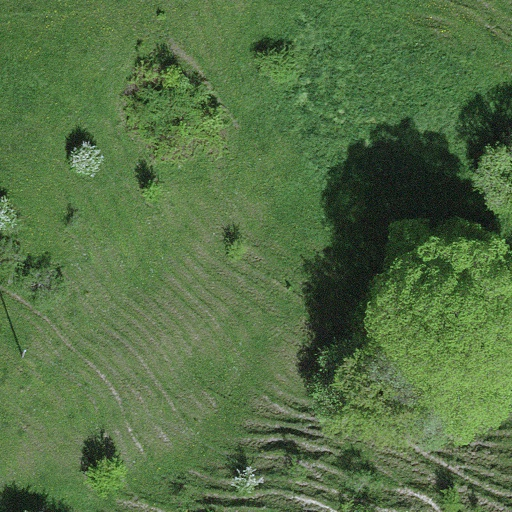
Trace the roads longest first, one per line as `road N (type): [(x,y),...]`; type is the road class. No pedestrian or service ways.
road 1 (motorway): [(0,134),(179,511)]
road 2 (motorway): [(511,311),(349,0)]
